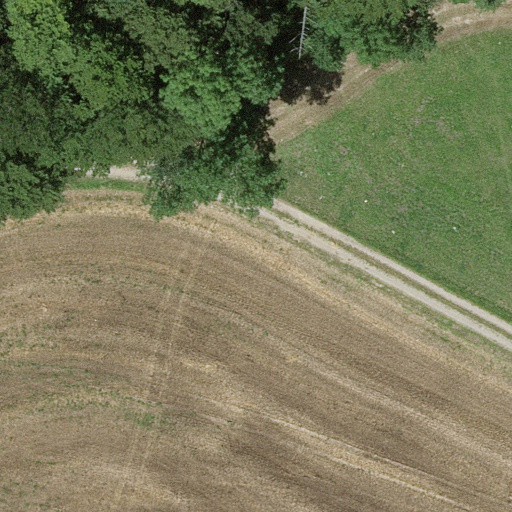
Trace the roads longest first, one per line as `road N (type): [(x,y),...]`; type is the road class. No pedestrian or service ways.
road 1 (track): [(511,339),(245,199),(186,179)]
road 2 (track): [(186,179),(112,166),(0,174)]
